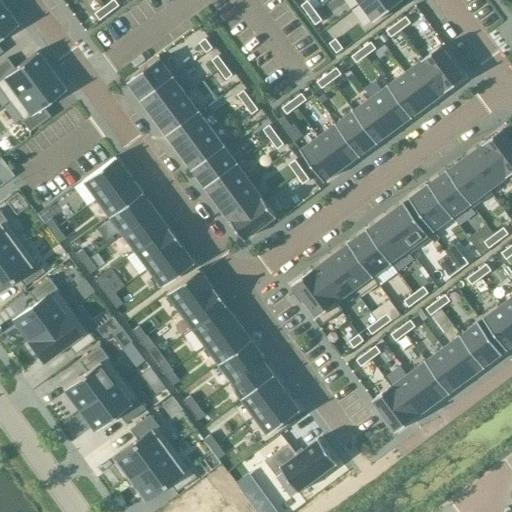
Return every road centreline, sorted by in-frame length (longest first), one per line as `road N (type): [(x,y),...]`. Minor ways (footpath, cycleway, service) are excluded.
road 1 (residential): [(28,0),(236,283)]
road 2 (residential): [(236,283),(510,89)]
road 3 (residential): [(236,283),(372,472),(317,511)]
road 4 (tertiary): [(77,511),(0,406)]
